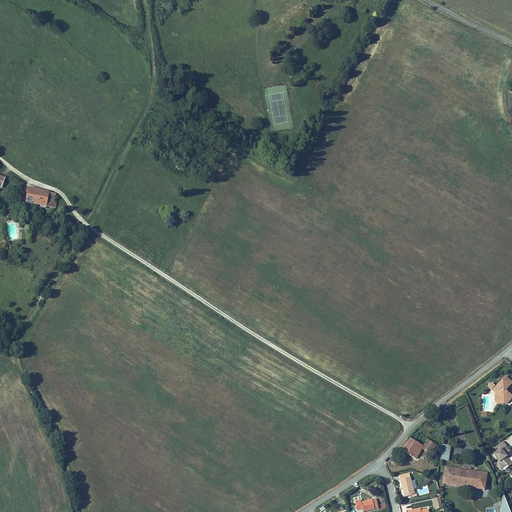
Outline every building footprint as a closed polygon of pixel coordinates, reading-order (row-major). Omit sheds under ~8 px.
[(54,200),(55,194),(24,188),(22,201),(55,207),(56,200),(54,200)] [(511,395),(506,390),(511,384),(511,381),(506,376),(492,391),(495,393),(495,402),(497,404),(508,404),(511,399),(511,395)] [(403,450),(417,459),(423,450),(431,455),(437,445),(427,439),(423,446),(410,438),(403,450)] [(511,463),(506,455),(511,451),(504,441),(497,445),(499,449),(493,453),(499,460),(497,461),(502,469),(507,465),(508,467),(511,464),(511,463)] [(442,444),(440,460),(449,461),(451,446),(442,444)] [(445,467),(442,484),(485,490),(488,473),(445,467)] [(404,497),(415,495),(414,489),(416,488),(414,480),(411,481),(409,473),(398,475),(404,497)] [(510,511),(504,495),(499,511),(510,511)] [(355,501),(357,511),(363,509),(363,511),(378,508),(376,498),(361,502),(361,500),(355,501)] [(435,510),(443,508),(441,498),(433,499),(435,510)]
